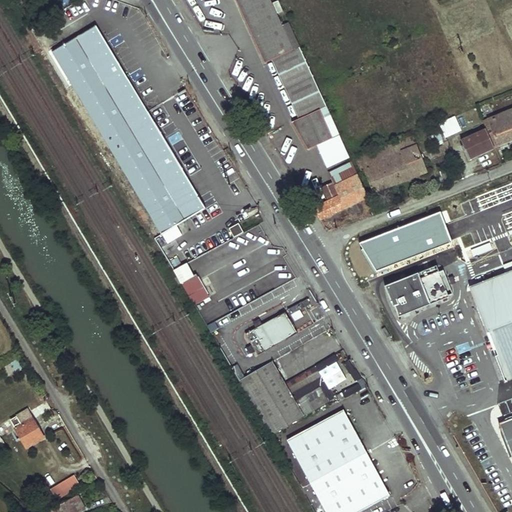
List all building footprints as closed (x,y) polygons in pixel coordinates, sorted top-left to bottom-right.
[(282,26),(270,0),(235,0),(265,63),(271,60),(298,119),(292,122),(308,150),(317,145),(339,135),(288,23),(282,26)] [(96,26),(52,52),(162,235),(176,227),(206,209),(96,26)] [(481,105),(483,114),(511,107),(508,98),(481,105)] [(488,130),(495,147),(511,139),(511,110),(485,122),(488,130)] [(441,124),(446,137),(462,130),(456,117),(441,124)] [(463,140),(470,158),(496,148),(495,147),(488,130),(463,140)] [(349,156),(339,135),(317,145),(326,166),(349,156)] [(399,144),(413,178),(427,171),(414,138),(399,144)] [(373,195),(413,178),(399,144),(357,162),(362,173),(364,172),(373,195)] [(454,157),(449,145),(447,145),(442,147),(447,159),(454,157)] [(433,150),(439,162),(447,159),(442,147),(442,146),(433,150)] [(335,187),(357,176),(352,164),(329,175),(335,187)] [(446,175),(436,179),(439,188),(450,184),(446,175)] [(313,210),(320,220),(368,198),(357,176),(335,187),(334,187),(339,198),(338,198),(328,203),(313,210)] [(338,198),(332,184),(322,188),(328,203),(338,198)] [(238,224),(230,229),(234,237),(243,232),(238,224)] [(176,227),(162,235),(169,246),(182,237),(176,227)] [(428,249),(444,250),(445,236),(429,235),(428,249)] [(188,264),(174,271),(195,305),(210,296),(197,274),(194,275),(188,264)] [(449,296),(453,294),(444,270),(439,272),(437,266),(385,286),(392,303),(394,307),(395,306),(399,317),(449,298),(449,296)] [(496,356),(506,380),(511,377),(511,270),(469,287),(487,333),(490,332),(499,329),(507,351),(499,355),(496,356)] [(244,333),(257,354),(296,332),(284,311),(244,333)] [(499,355),(507,351),(499,329),(490,332),(499,355)] [(239,378),(268,434),(329,402),(324,393),(339,386),(345,398),(362,389),(356,378),(358,377),(349,360),(340,364),(335,355),(284,381),(273,360),(239,378)] [(3,364),(6,374),(21,370),(18,360),(3,364)] [(28,410),(11,420),(27,448),(44,438),(28,410)] [(344,410),(287,440),(325,511),(359,511),(390,496),(344,410)] [(511,418),(499,423),(511,455),(511,418)] [(58,500),(80,484),(72,473),(50,488),(58,500)] [(78,495),(43,511),(77,511),(85,508),(78,495)]
